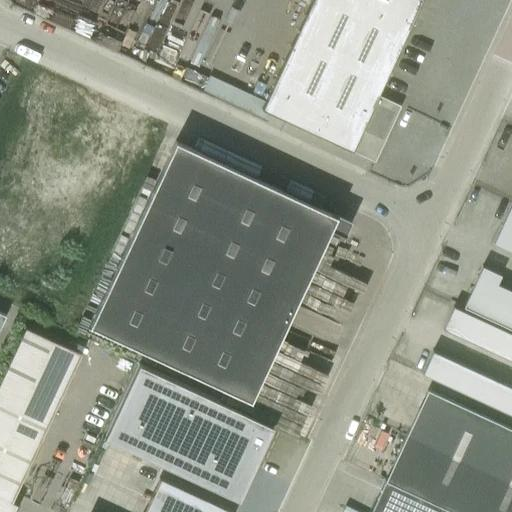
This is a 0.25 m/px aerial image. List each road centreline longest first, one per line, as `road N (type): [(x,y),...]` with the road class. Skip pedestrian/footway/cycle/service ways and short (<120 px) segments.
road 1 (unclassified): [(427,223),(0,25)]
road 2 (unclassified): [(295,511),(427,223)]
road 3 (unclassified): [(427,223),(511,49)]
